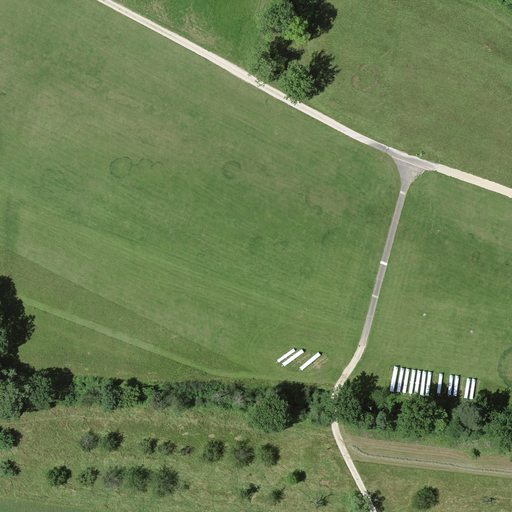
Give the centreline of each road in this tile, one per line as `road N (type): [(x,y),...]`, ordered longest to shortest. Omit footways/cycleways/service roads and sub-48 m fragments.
road 1 (track): [(511,197),(375,145),(102,0)]
road 2 (track): [(361,349),(411,161)]
road 3 (track): [(373,511),(332,411),(336,388),(361,349)]
